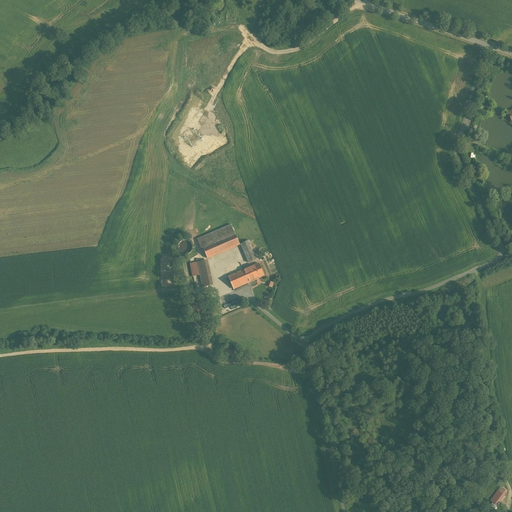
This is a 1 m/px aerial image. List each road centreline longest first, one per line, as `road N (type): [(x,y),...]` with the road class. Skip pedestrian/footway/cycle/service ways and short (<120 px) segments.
road 1 (residential): [(486,44),(457,153),(499,255),(371,303),(303,344),(345,511)]
road 2 (track): [(473,267),(509,488)]
road 3 (track): [(355,0),(303,45),(273,53),(245,28),(204,26),(187,0)]
road 4 (tertiary): [(358,0),(486,44)]
